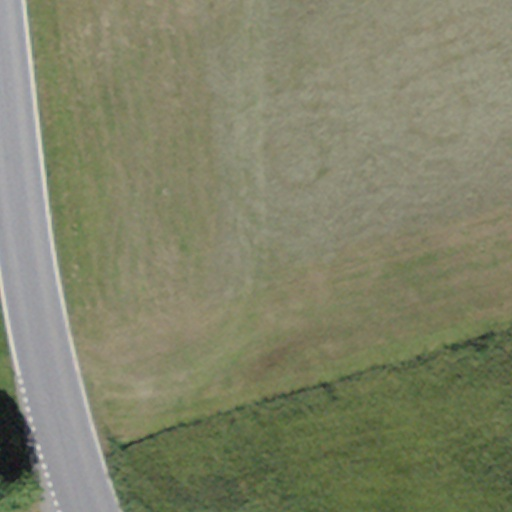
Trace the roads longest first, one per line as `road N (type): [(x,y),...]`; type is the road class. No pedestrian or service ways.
road 1 (track): [(61,441),(152,415),(204,362),(305,210),(480,31),(511,15)]
road 2 (tertiary): [(0,70),(24,277),(83,511)]
